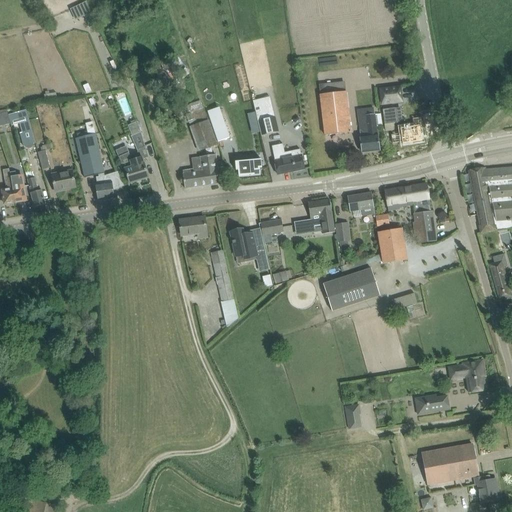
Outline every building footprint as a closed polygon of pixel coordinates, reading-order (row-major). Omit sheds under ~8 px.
[(70,8),(76,20),(92,12),(87,1),(70,8)] [(249,86),(242,87),(245,97),(251,96),(249,86)] [(399,87),(379,90),(381,104),(401,101),(399,87)] [(346,91),(320,95),(325,135),(351,132),(346,91)] [(261,136),(278,132),(269,97),(253,101),(261,136)] [(403,107),(382,110),(385,125),(405,122),(403,107)] [(25,111),(9,115),(12,125),(20,123),(22,133),(20,133),(24,146),(25,146),(25,147),(27,148),(28,148),(30,148),(31,148),(32,147),(33,146),(33,144),(34,143),(25,111)] [(0,125),(10,124),(7,112),(0,113),(0,125)] [(365,116),(367,131),(360,132),(361,137),(361,143),(362,153),(379,151),(375,115),(365,116)] [(222,118),(211,122),(217,141),(228,137),(222,118)] [(403,144),(422,141),(420,130),(423,130),(421,118),(412,119),(413,127),(401,129),(401,134),(391,135),(393,144),(403,142),(403,144)] [(190,127),(196,145),(215,138),(208,120),(190,127)] [(78,138),(76,139),(85,177),(104,173),(95,134),(94,134),(93,129),(76,133),(78,138)] [(141,131),(131,136),(137,149),(145,146),(141,131)] [(215,138),(196,145),(199,151),(217,144),(215,138)] [(21,144),(18,145),(20,150),(19,151),(22,160),(28,158),(25,148),(23,149),(21,144)] [(304,169),(300,149),(285,153),(283,144),(272,146),(277,175),(304,169)] [(50,168),(45,151),(38,153),(42,170),(50,168)] [(121,159),(123,164),(130,184),(148,178),(143,159),(142,157),(141,157),(139,151),(121,159)] [(154,159),(155,152),(152,152),(151,159),(149,159),(148,167),(158,169),(159,160),(154,159)] [(215,154),(200,157),(202,171),(205,171),(207,185),(219,183),(215,154)] [(182,174),(183,178),(185,188),(207,185),(205,171),(202,171),(200,157),(191,158),(193,170),(183,171),(183,174),(182,174)] [(238,171),(239,178),(250,176),(261,175),(260,168),(262,168),(261,159),(235,162),(237,171),(238,171)] [(24,166),(25,169),(35,207),(45,204),(43,195),(42,190),(38,191),(35,178),(32,178),(30,168),(29,168),(28,165),(24,166)] [(468,171),(481,233),(508,228),(511,226),(511,224),(511,220),(511,219),(511,167),(486,170),(485,168),(468,171)] [(6,189),(2,190),(4,204),(15,202),(10,173),(9,169),(3,170),(6,189)] [(64,189),(76,187),(72,171),(60,173),(60,174),(52,176),(55,192),(65,190),(64,189)] [(26,200),(21,175),(16,176),(15,172),(10,173),(15,202),(26,200)] [(95,184),(96,191),(98,201),(115,198),(113,190),(124,186),(118,172),(105,177),(97,178),(98,184),(95,184)] [(417,205),(414,205),(415,214),(416,223),(418,237),(419,243),(425,242),(435,241),(431,212),(427,184),(414,186),(417,205)] [(385,191),(386,201),(388,211),(400,209),(399,207),(414,205),(417,205),(414,186),(385,191)] [(348,197),(349,207),(350,212),(362,210),(363,216),(375,214),(373,208),(374,208),(373,203),(372,193),(348,197)] [(311,220),(294,223),(295,233),(313,230),(312,226),(321,225),(322,234),(335,232),(331,213),(331,210),(330,200),(309,203),(309,205),(310,213),(310,216),(311,220)] [(387,214),(375,215),(377,227),(388,225),(387,214)] [(180,221),(181,231),(181,236),(198,233),(198,238),(207,237),(206,228),(205,218),(180,221)] [(282,219),(261,222),(262,235),(283,232),(282,219)] [(348,223),(335,225),(338,242),(350,240),(348,223)] [(402,229),(378,232),(383,264),(407,260),(402,229)] [(259,271),(269,269),(270,269),(264,245),(263,241),(263,240),(254,242),(252,234),(244,236),(243,230),(230,233),(236,256),(243,255),(244,259),(256,256),(259,271)] [(211,253),(222,302),(227,326),(238,318),(233,299),(222,251),(211,253)] [(504,254),(500,255),(493,257),(494,264),(489,265),(499,300),(511,297),(503,266),(507,265),(504,254)] [(371,268),(323,284),(332,312),(380,296),(371,268)] [(292,278),(290,269),(273,274),(275,283),(288,280),(288,279),(292,278)] [(270,275),(262,277),(265,287),(272,285),(270,275)] [(410,306),(410,298),(393,298),(394,306),(410,306)] [(485,376),(482,360),(462,364),(463,365),(455,367),(457,379),(466,377),(469,393),(486,390),(484,376),(485,376)] [(419,406),(421,414),(449,410),(447,397),(433,399),(433,396),(415,399),(416,407),(419,406)] [(345,407),(347,422),(360,421),(359,415),(360,414),(359,405),(345,407)] [(472,445),(422,454),(426,475),(428,485),(454,480),(474,476),(478,476),(477,469),(472,445)] [(491,476),(474,479),(476,485),(478,485),(482,503),(497,501),(495,488),(497,488),(495,479),(492,480),(491,476)] [(25,498),(21,511),(58,511),(60,505),(58,505),(59,499),(40,495),(38,502),(33,500),(25,498)] [(431,497),(421,499),(423,510),(434,508),(431,497)]
